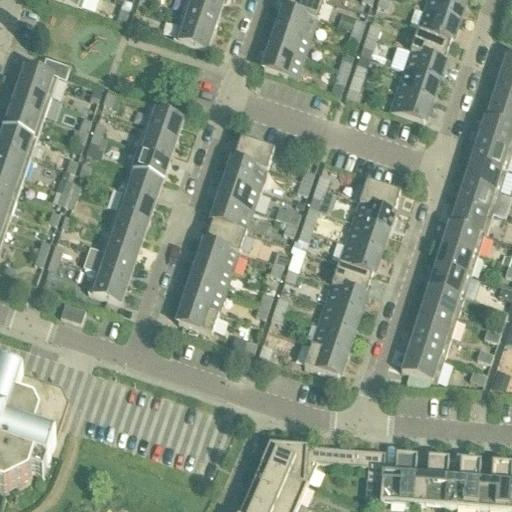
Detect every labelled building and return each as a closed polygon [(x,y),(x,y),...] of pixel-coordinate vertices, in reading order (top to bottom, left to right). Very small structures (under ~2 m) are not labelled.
[(85,0),(48,0),(48,2),(81,13),(85,0)] [(188,0),(188,3),(221,14),(226,0),(188,0)] [(314,0),(289,0),(285,13),(318,24),(325,4),(314,0)] [(374,0),(362,0),(361,6),(371,9),(374,0)] [(390,3),(381,0),(379,0),(376,11),(387,15),(390,3)] [(449,0),(429,0),(424,14),(458,25),(465,5),(449,0)] [(188,3),(181,23),(214,35),(221,14),(188,3)] [(285,13),(278,33),(311,45),(318,24),(285,13)] [(129,16),(120,14),(116,25),(125,28),(129,16)] [(424,14),(417,35),(451,46),(458,25),(424,14)] [(143,21),(134,18),(130,30),(139,33),(143,21)] [(342,32),(351,35),(355,23),(346,20),(342,32)] [(214,35),(181,23),(174,45),(207,56),(214,35)] [(355,23),(351,35),(361,39),(365,27),(355,23)] [(370,29),(366,40),(377,44),(381,32),(370,29)] [(278,33),(271,54),(304,65),(311,45),(278,33)] [(361,39),(351,35),(347,47),(357,50),(361,39)] [(417,35),(411,55),(444,66),(451,46),(417,35)] [(377,44),(366,40),(362,52),(373,55),(377,44)] [(304,65),(271,54),(264,75),(297,86),(304,65)] [(341,65),(337,76),(347,80),(354,58),(344,55),(341,65)] [(411,55),(404,76),(437,87),(444,66),(411,55)] [(511,60),(506,59),(499,81),(511,84),(511,60)] [(46,64),(42,76),(66,84),(70,72),(46,64)] [(25,70),(18,90),(52,101),(58,83),(66,85),(66,84),(42,76),(25,70)] [(356,70),(353,81),(363,85),(367,73),(356,70)] [(347,80),(337,76),(333,88),(344,91),(347,80)] [(404,76),(397,96),(430,107),(437,87),(404,76)] [(353,81),(346,102),(356,106),(363,85),(353,81)] [(511,84),(499,81),(493,102),(511,108),(511,84)] [(18,90),(11,111),(45,122),(52,101),(18,90)] [(98,108),(102,95),(93,93),(89,105),(98,108)] [(430,107),(397,96),(390,117),(423,128),(430,107)] [(103,109),(111,112),(115,100),(107,97),(103,109)] [(485,122),(484,123),(511,131),(511,108),(493,102),(486,123),(485,122)] [(11,111),(4,131),(38,143),(45,122),(11,111)] [(151,113),(144,133),(177,144),(184,124),(151,113)] [(83,123),(79,134),(88,137),(92,126),(83,123)] [(511,131),(484,123),(478,144),(511,154),(511,131)] [(96,128),(93,139),(101,142),(105,130),(96,128)] [(4,131),(0,143),(0,153),(30,164),(38,143),(4,131)] [(144,133),(137,154),(170,166),(177,144),(144,133)] [(88,137),(79,134),(75,147),(84,149),(88,137)] [(101,142),(93,139),(89,151),(97,154),(101,142)] [(241,143),(234,164),(267,175),(274,154),(241,143)] [(511,154),(478,144),(471,165),(507,177),(511,160),(511,154)] [(0,153),(0,176),(24,184),(30,164),(0,153)] [(137,154),(130,175),(163,186),(170,166),(137,154)] [(65,176),(74,179),(78,167),(69,164),(65,176)] [(234,164),(227,184),(260,196),(267,175),(234,164)] [(471,165),(464,186),(500,198),(507,177),(471,165)] [(79,180),(88,183),(91,171),(82,168),(79,180)] [(130,175),(123,195),(156,206),(163,186),(130,175)] [(304,175),(300,186),(311,190),(314,178),(304,175)] [(0,176),(0,199),(17,205),(24,184),(0,176)] [(320,180),(316,192),(326,195),(330,183),(320,180)] [(227,184),(220,205),(253,216),(260,196),(227,184)] [(65,185),(61,197),(70,200),(74,188),(65,185)] [(311,190),(300,186),(296,198),(307,201),(311,190)] [(367,186),(360,207),(393,218),(400,197),(367,186)] [(464,186),(457,207),(494,219),(500,198),(464,186)] [(82,191),(74,188),(70,200),(78,202),(82,191)] [(326,195),(316,192),(312,203),(322,206),(326,195)] [(123,195),(116,215),(149,227),(156,206),(123,195)] [(70,200),(61,197),(57,209),(65,212),(70,200)] [(0,199),(0,222),(10,226),(17,205),(0,199)] [(78,202),(70,200),(65,212),(74,215),(78,202)] [(220,205),(213,225),(246,237),(253,216),(220,205)] [(360,207),(353,227),(386,238),(393,218),(360,207)] [(449,227),(449,228),(487,240),(494,219),(457,207),(451,228),(449,227)] [(286,227),(297,231),(301,219),(283,213),(279,224),(286,227)] [(116,215),(109,236),(142,247),(149,227),(116,215)] [(48,228),(56,231),(60,219),(51,216),(48,228)] [(74,224),(65,221),(61,233),(70,236),(74,224)] [(306,221),(302,233),(312,236),(316,224),(306,221)] [(0,222),(0,244),(3,246),(10,226),(0,222)] [(213,225),(206,246),(240,257),(246,237),(213,225)] [(297,231),(286,227),(283,239),(293,242),(297,231)] [(353,227),(346,248),(379,259),(386,238),(353,227)] [(449,228),(442,249),(479,261),(485,240),(487,241),(487,240),(449,228)] [(312,236),(302,233),(298,244),(308,248),(312,236)] [(90,252),(90,253),(135,268),(142,247),(109,236),(102,256),(90,252)] [(41,246),(38,258),(46,261),(51,249),(41,246)] [(206,246),(199,266),(233,278),(240,257),(206,246)] [(346,248),(339,268),(372,279),(379,259),(346,248)] [(442,249),(435,270),(472,282),(479,261),(442,249)] [(55,250),(51,262),(60,265),(64,253),(55,250)] [(135,268),(90,253),(84,272),(95,276),(95,277),(128,288),(135,268)] [(276,257),(273,268),(283,271),(287,259),(276,257)] [(46,261),(38,258),(34,270),(42,272),(46,261)] [(60,265),(51,262),(47,274),(56,277),(60,265)] [(292,262),(288,273),(298,277),(302,265),(292,262)] [(199,266),(192,287),(226,298),(233,278),(199,266)] [(283,271),(273,268),(269,280),(279,283),(283,271)] [(339,268),(332,288),(365,300),(372,279),(339,268)] [(435,270),(429,291),(465,303),(472,282),(435,270)] [(298,277),(288,273),(284,285),(295,288),(298,277)] [(128,288),(95,277),(88,298),(121,309),(128,288)] [(226,298),(192,287),(185,308),(219,319),(226,298)] [(332,288),(325,309),(359,320),(365,300),(332,288)] [(429,291),(422,312),(458,324),(465,303),(429,291)] [(511,302),(511,295),(501,292),(498,301),(511,306),(511,302)] [(262,298),(259,309),(269,313),(273,301),(262,298)] [(278,303),(274,314),(285,318),(289,306),(278,303)] [(185,308),(178,328),(212,340),(219,319),(185,308)] [(81,329),(85,316),(65,309),(60,323),(81,329)] [(269,313),(259,309),(255,321),(265,324),(269,313)] [(325,309),(318,329),(352,341),(359,320),(325,309)] [(422,312),(415,334),(451,345),(458,324),(422,312)] [(507,317),(494,312),(490,322),(504,327),(507,317)] [(285,318),(274,314),(270,326),(281,330),(285,318)] [(318,329),(311,350),(345,361),(352,341),(318,329)] [(415,334),(408,355),(444,366),(451,345),(415,334)] [(500,338),(487,334),(483,343),(497,348),(500,338)] [(243,357),(253,360),(257,348),(246,345),(243,357)] [(269,365),(272,353),(262,350),(258,362),(269,365)] [(345,361),(311,350),(304,371),(338,382),(345,361)] [(493,359),(480,354),(476,364),(490,369),(493,359)] [(444,366),(408,355),(401,376),(437,388),(444,366)] [(48,469),(69,407),(61,392),(0,370),(0,493),(4,495),(29,483),(35,465),(48,469)] [(486,380),(472,375),(469,385),(483,390),(486,380)] [(506,391),(493,387),(491,392),(504,397),(506,391)] [(267,456),(260,471),(307,492),(317,469),(368,473),(367,487),(381,488),(382,488),(383,478),(385,459),(276,451),(275,457),(267,456)] [(382,488),(381,488),(380,507),(412,510),(416,461),(396,460),(395,479),(383,478),(382,488)] [(416,461),(412,510),(441,511),(444,511),(448,464),(428,462),(427,481),(415,480),(417,461),(416,461)] [(448,464),(444,511),(476,511),(480,466),(460,465),(459,484),(447,483),(449,464),(448,464)] [(480,466),(476,511),(508,511),(511,469),(492,467),(491,486),(479,485),(481,466),(480,466)] [(260,471),(253,489),(299,509),(307,492),(260,471)] [(253,489),(245,507),(257,511),(297,511),(299,509),(253,489)]
